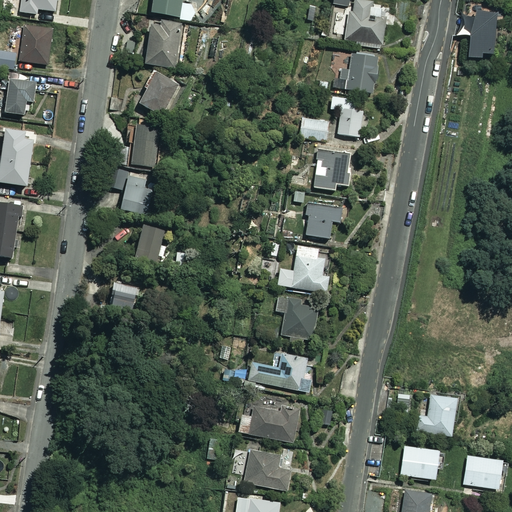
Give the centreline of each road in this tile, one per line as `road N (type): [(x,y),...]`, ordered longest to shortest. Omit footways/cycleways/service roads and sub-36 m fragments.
road 1 (residential): [(441,0),(347,511)]
road 2 (residential): [(109,0),(29,511)]
